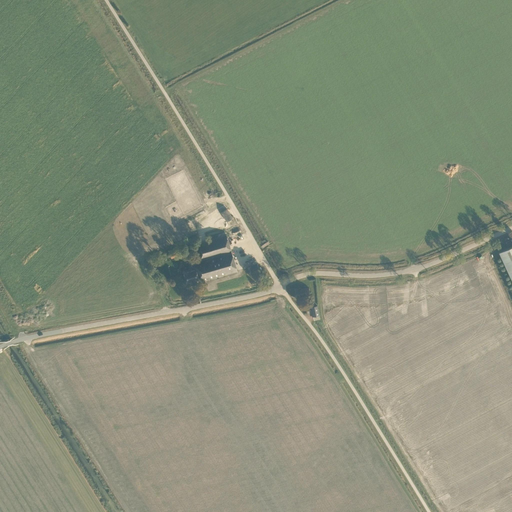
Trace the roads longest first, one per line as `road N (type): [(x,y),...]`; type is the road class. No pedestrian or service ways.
road 1 (unclassified): [(280,285),(105,0)]
road 2 (unclassified): [(0,348),(280,285)]
road 3 (unclassified): [(280,285),(316,273),(412,269),(511,227)]
